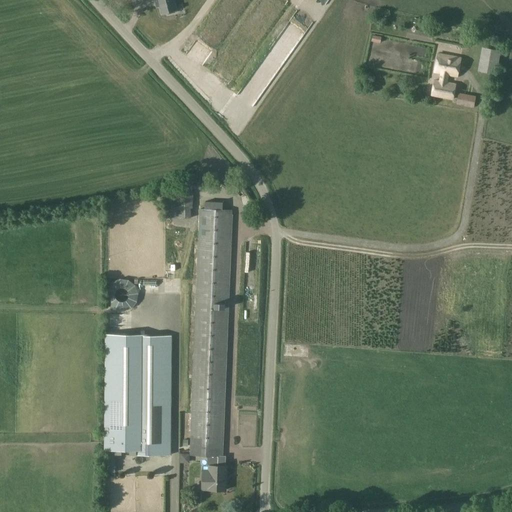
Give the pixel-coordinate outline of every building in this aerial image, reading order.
[(173,0),(154,0),(155,3),(159,2),(162,14),(177,10),(173,0)] [(461,36),(459,43),(470,45),(471,34),(467,34),(467,36),(466,35),(466,37),(461,36)] [(477,71),(496,74),(501,50),(482,47),(477,71)] [(185,63),(199,73),(207,61),(193,51),(185,63)] [(440,73),(439,81),(434,80),(431,96),(453,100),(456,84),(448,82),(449,75),(457,77),(461,58),(438,54),(434,72),(440,73)] [(456,105),(474,108),(476,96),(458,93),(456,105)] [(166,219),(179,218),(191,218),(191,208),(193,208),(193,184),(165,184),(166,219)] [(204,209),(223,209),(223,202),(204,201),(204,209)] [(204,209),(199,209),(189,454),(189,456),(207,456),(223,456),(233,210),(223,209),(204,209)] [(247,245),(246,267),(256,268),(257,246),(247,245)] [(179,286),(155,285),(155,300),(179,300),(179,286)] [(105,334),(105,426),(146,426),(146,455),(170,455),(171,335),(105,334)] [(146,455),(146,426),(105,426),(105,451),(138,451),(138,455),(146,455)] [(202,470),(202,490),(226,490),(227,466),(226,466),(226,456),(223,456),(207,456),(207,470),(202,470)]
